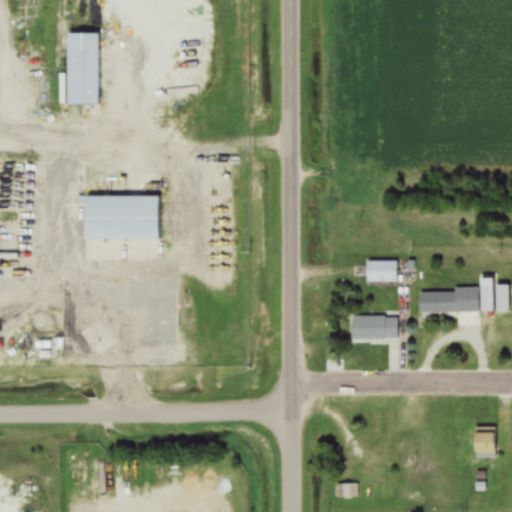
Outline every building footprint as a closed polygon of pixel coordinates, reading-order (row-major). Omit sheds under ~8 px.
[(66,107),(98,107),(98,35),(66,35),(66,107)] [(85,198),(85,242),(159,242),(159,198),(85,198)] [(398,263),(368,263),(368,285),(398,285),(398,263)] [(480,315),(480,292),(421,292),(421,315),(480,315)] [(399,318),(352,318),(352,342),(399,342),(399,318)] [(383,412),(363,412),(363,441),(383,441),(383,412)] [(475,461),(496,461),(496,428),(475,428),(475,461)] [(338,498),(358,498),(358,485),(338,485),(338,498)]
